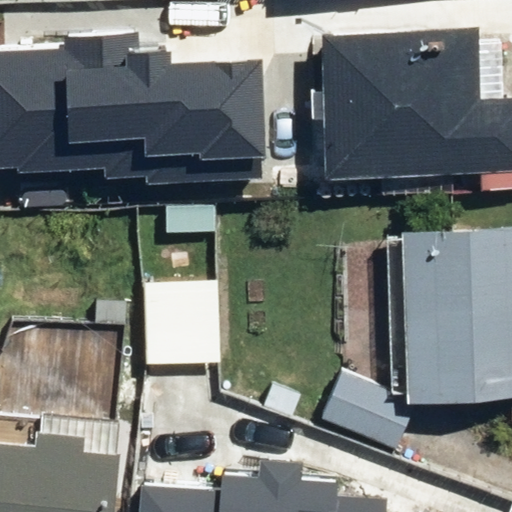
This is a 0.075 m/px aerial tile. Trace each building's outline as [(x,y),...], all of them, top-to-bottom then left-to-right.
[(0,33),(0,151),(155,150),(155,167),(265,165),(264,44),(178,45),(178,15),(69,16),(69,33),(0,33)] [(487,18),(339,17),(338,167),(511,168),(511,89),(486,90),(487,18)] [(511,214),(418,215),(418,231),(395,231),(396,387),(511,386),(511,214)] [(3,318),(1,356),(0,355),(0,511),(121,511),(131,325),(3,318)] [(407,439),(415,417),(386,406),(394,386),(340,366),(324,409),(407,439)] [(156,473),(151,511),(381,511),(385,480),(338,475),(339,464),(310,460),(311,449),(263,444),(261,461),(228,457),(226,481),(156,473)]
